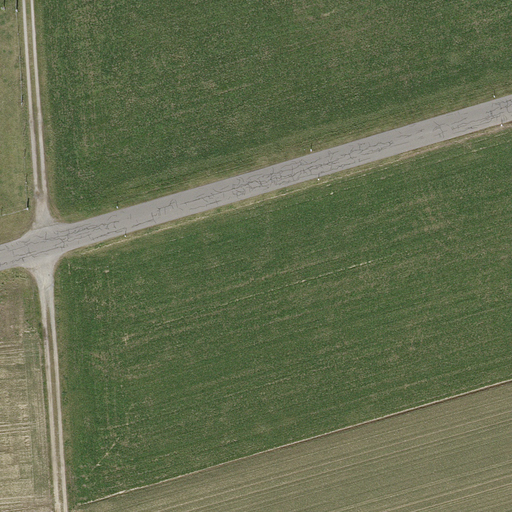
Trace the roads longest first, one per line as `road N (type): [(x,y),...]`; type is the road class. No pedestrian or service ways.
road 1 (unclassified): [(511,106),(0,260)]
road 2 (track): [(29,0),(61,511)]
